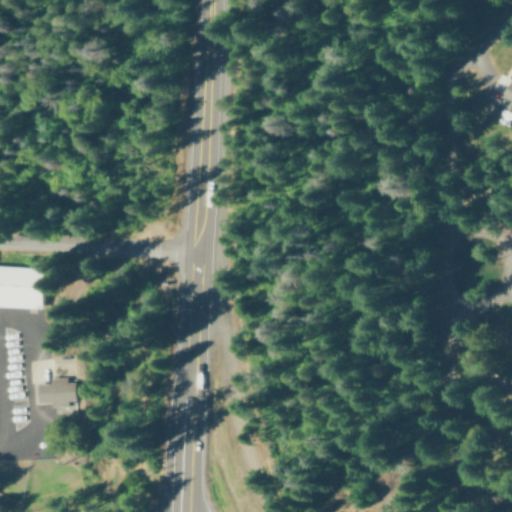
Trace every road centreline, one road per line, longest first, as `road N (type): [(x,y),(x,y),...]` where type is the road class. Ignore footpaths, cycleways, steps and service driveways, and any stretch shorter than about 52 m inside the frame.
road 1 (trunk): [(210,0),(183,511)]
road 2 (residential): [(0,243),(197,254)]
